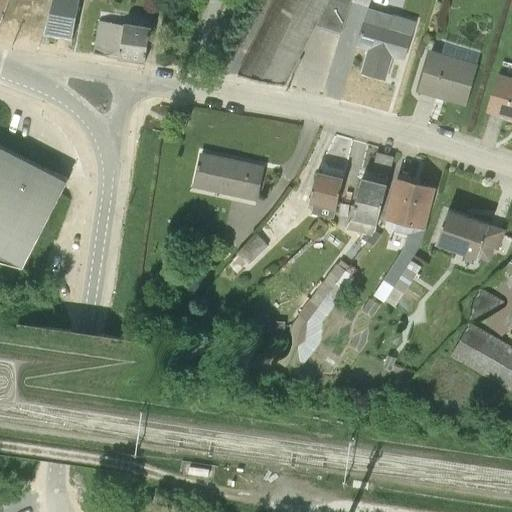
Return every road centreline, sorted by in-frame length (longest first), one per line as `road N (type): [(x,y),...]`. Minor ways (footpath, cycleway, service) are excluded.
road 1 (residential): [(511,208),(325,151),(123,115)]
road 2 (track): [(0,444),(133,464),(294,511),(378,511)]
road 3 (tertiary): [(87,176),(90,229),(55,461),(57,511)]
road 4 (residential): [(0,104),(123,115)]
